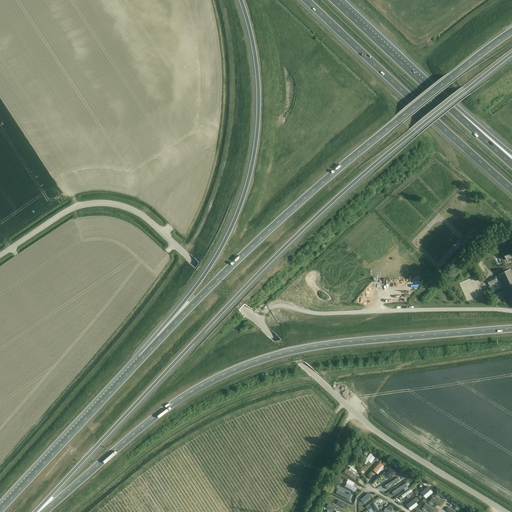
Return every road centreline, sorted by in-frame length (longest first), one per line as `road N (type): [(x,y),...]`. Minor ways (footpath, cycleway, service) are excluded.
road 1 (motorway): [(37,511),(309,222),(511,54)]
road 2 (motorway): [(40,511),(164,410),(241,368),(325,344),(511,329)]
road 3 (motorway): [(511,33),(323,181),(142,357)]
road 4 (unclassified): [(505,511),(364,422),(196,265)]
road 5 (motorway): [(240,0),(257,84),(251,166),(215,258),(142,357)]
road 6 (motorway): [(303,0),(511,189)]
road 7 (unclassified): [(0,256),(66,211),(104,203),(137,211),(196,265)]
road 8 (trunk): [(142,357),(0,509)]
road 9 (motorway): [(478,133),(334,0)]
